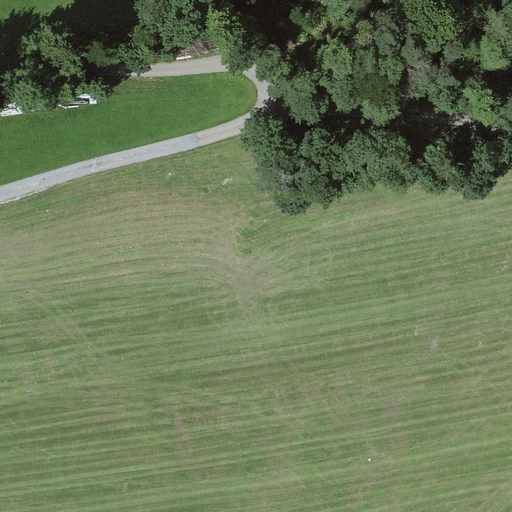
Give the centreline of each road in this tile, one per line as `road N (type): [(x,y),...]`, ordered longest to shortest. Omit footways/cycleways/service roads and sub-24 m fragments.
road 1 (track): [(0,193),(251,129),(265,91),(232,63),(19,65),(0,54)]
road 2 (track): [(511,137),(265,91)]
